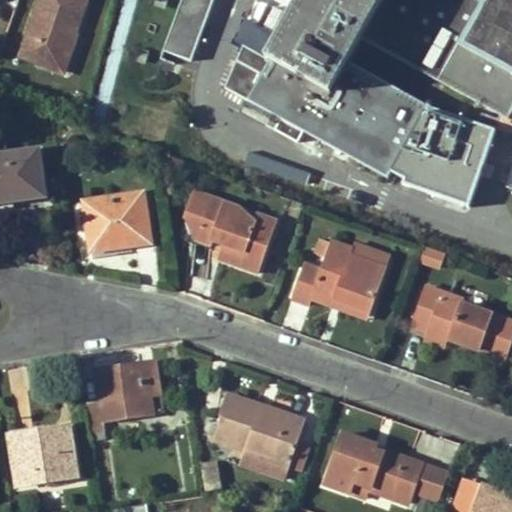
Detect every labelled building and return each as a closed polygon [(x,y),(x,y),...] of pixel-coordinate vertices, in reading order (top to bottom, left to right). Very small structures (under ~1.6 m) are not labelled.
[(87,0),(39,0),(19,57),(61,72),(87,0)] [(180,0),(163,52),(193,62),(213,0),(180,0)] [(511,0),(300,0),(267,60),(272,63),(250,103),(391,181),(430,109),(350,65),(364,37),(511,118),(511,0)] [(0,155),(0,193),(13,192),(14,200),(38,197),(33,151),(0,155)] [(163,167),(165,182),(172,181),(170,166),(163,167)] [(0,201),(14,200),(13,192),(0,193),(0,201)] [(146,193),(86,201),(93,250),(138,243),(136,234),(151,232),(146,193)] [(197,193),(188,218),(202,223),(196,240),(213,247),(217,237),(226,241),(223,252),(243,258),(240,267),(259,274),(278,221),(259,215),(256,223),(238,216),(241,208),(197,193)] [(151,232),(136,234),(138,243),(152,242),(151,232)] [(305,264),(293,298),(311,304),(313,298),(316,290),(371,310),(391,255),(356,242),(353,248),(332,240),(331,244),(319,239),(315,252),(326,256),(321,269),(305,264)] [(425,248),(420,266),(441,271),(445,253),(425,248)] [(240,267),(243,258),(223,252),(220,259),(240,267)] [(427,286),(416,317),(432,323),(429,332),(449,339),(506,360),(511,344),(511,323),(465,305),(466,301),(427,286)] [(371,310),(316,290),(313,298),(368,319),(371,310)] [(413,326),(429,332),(432,323),(416,317),(413,326)] [(449,339),(429,332),(426,341),(446,347),(449,339)] [(163,413),(156,363),(97,372),(101,402),(87,404),(92,433),(94,433),(96,441),(106,440),(103,422),(163,413)] [(222,417),(214,438),(235,446),(233,451),(244,455),(287,469),(289,465),(302,470),(311,446),(297,442),(305,421),(288,415),(287,420),(259,409),(261,405),(227,393),(219,416),(222,417)] [(259,409),(287,420),(288,415),(261,405),(259,409)] [(70,428),(10,436),(18,488),(78,479),(70,428)] [(343,433),(325,484),(350,492),(353,482),(370,488),(370,490),(408,504),(412,492),(422,465),(383,451),(382,454),(374,450),(376,445),(343,433)] [(283,480),(287,469),(244,455),(240,464),(283,480)] [(222,488),(217,461),(205,463),(210,490),(222,488)] [(439,502),(449,475),(422,465),(412,492),(439,502)] [(366,498),(370,490),(370,488),(353,482),(350,492),(366,498)] [(472,511),(481,488),(464,483),(453,511),(472,511)] [(511,511),(511,496),(482,486),(481,488),(472,511),(511,511)]
